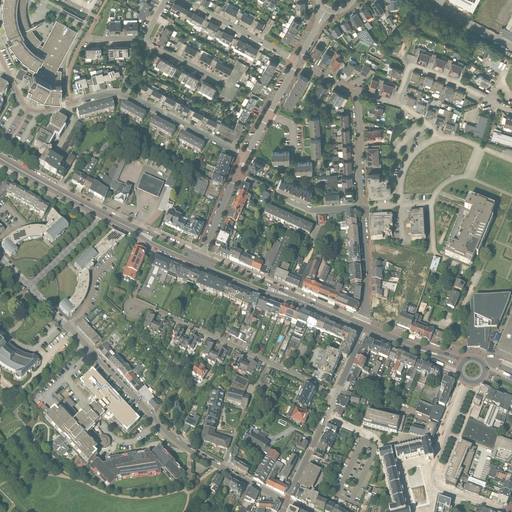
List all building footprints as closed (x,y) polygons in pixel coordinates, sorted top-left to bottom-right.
[(20,58),(27,64),(35,69),(57,70),(61,62),(77,32),(68,27),(56,20),(42,46),(39,44),(41,42),(40,41),(39,40),(38,38),(37,37),(35,36),(34,34),(33,33),(32,31),(31,30),(32,29),(32,30),(33,30),(34,30),(35,30),(36,30),(36,29),(37,29),(37,28),(37,27),(43,23),(42,22),(36,25),(35,24),(34,24),(33,24),(32,24),(32,25),(31,25),(31,26),(31,27),(31,28),(30,28),(28,25),(28,23),(27,23),(27,19),(26,17),(26,13),(26,10),(26,7),(26,4),(27,1),(26,0),(2,0),(3,1),(2,1),(2,10),(1,10),(3,19),(2,19),(5,28),(4,28),(8,36),(5,37),(9,43),(8,43),(8,44),(14,51),(13,51),(20,58)] [(151,10),(154,5),(148,2),(149,0),(144,0),(146,1),(143,6),(151,10)] [(274,6),(277,0),(267,0),(266,2),(267,2),(265,4),(273,8),(274,6)] [(390,1),(390,5),(388,5),(388,11),(391,10),(391,8),(397,8),(397,0),(390,1)] [(448,0),(472,13),(477,0),(448,0)] [(226,16),(228,17),(234,5),(226,1),(225,4),(224,4),(221,10),(224,11),(223,13),(226,14),(226,16)] [(170,9),(175,12),(179,4),(180,3),(178,2),(177,3),(174,2),(170,9)] [(373,14),(377,21),(381,18),(379,14),(384,11),(378,2),(373,5),(375,8),(373,9),(376,12),(373,14)] [(179,4),(175,12),(180,14),(185,5),(183,4),(182,6),(179,4)] [(187,7),(185,5),(180,14),(187,18),(191,12),(188,11),(189,10),(186,8),(187,7)] [(240,12),(242,10),(234,5),(228,17),(230,18),(230,17),(233,18),(234,17),(237,18),(240,12)] [(143,6),(139,13),(146,17),(147,14),(149,15),(151,10),(143,6)] [(296,13),(295,16),(301,19),(305,13),(305,7),(296,7),(296,13)] [(360,11),(364,19),(365,20),(372,17),(371,15),(368,11),(368,12),(365,8),(362,10),(362,9),(360,10),(360,11)] [(82,25),(84,19),(63,9),(62,11),(80,20),(78,23),(82,25)] [(187,18),(195,23),(200,14),(198,13),(197,14),(194,12),(193,14),(191,12),(187,18)] [(241,24),(243,25),(248,16),(240,12),(237,18),(239,20),(239,21),(242,23),(241,24)] [(202,15),(200,14),(195,23),(193,27),(197,29),(197,30),(200,31),(206,20),(203,19),(204,18),(201,16),(202,15)] [(360,40),(370,45),(376,48),(378,46),(372,43),(374,42),(356,14),(350,17),(356,26),(359,24),(362,30),(356,34),(357,35),(360,40)] [(300,22),(301,19),(295,16),(292,15),(291,17),(288,22),(298,28),(301,23),(300,22)] [(249,25),(252,27),(255,20),(248,16),(243,25),(245,26),(246,25),(249,26),(249,25)] [(395,23),(391,16),(386,18),(391,26),(395,23)] [(210,31),(215,22),(213,21),(212,22),(209,21),(209,22),(206,20),(200,31),(208,35),(208,34),(210,31)] [(263,25),(255,20),(252,27),(255,28),(253,31),(255,32),(256,31),(257,31),(259,32),(263,25)] [(346,20),(341,24),(345,30),(347,29),(350,32),(352,31),(346,20)] [(107,24),(105,31),(110,31),(110,33),(115,32),(115,24),(112,24),(112,22),(108,22),(107,24)] [(215,22),(210,31),(208,34),(216,39),(217,37),(220,30),(218,29),(219,26),(216,24),(217,23),(215,22)] [(288,28),(296,32),(298,28),(288,22),(285,26),(288,28)] [(115,24),(115,32),(121,32),(121,31),(123,31),(123,23),(115,24)] [(123,23),(123,31),(127,31),(127,32),(132,32),(132,23),(123,23)] [(163,29),(162,31),(171,35),(173,30),(174,27),(168,24),(165,29),(163,29)] [(333,32),(330,34),(334,38),(336,37),(341,33),(337,26),(334,28),(334,27),(332,29),(331,30),(333,32)] [(288,28),(285,33),(293,37),(296,32),(288,28)] [(511,39),(511,31),(505,28),(504,28),(501,34),(511,39)] [(219,38),(224,41),(229,32),(227,31),(227,32),(224,31),(223,32),(220,30),(217,37),(219,38)] [(171,35),(162,31),(161,33),(162,34),(161,36),(168,40),(171,35)] [(231,47),(232,45),(235,39),(233,37),(233,36),(231,34),(231,33),(229,32),(224,41),(229,44),(228,46),(231,47)] [(290,42),(293,37),(285,33),(281,41),(287,44),(289,41),(290,42)] [(161,36),(160,35),(159,38),(160,38),(158,41),(165,45),(168,40),(161,36)] [(232,45),(240,49),(245,40),(243,39),(242,40),(239,39),(238,40),(235,39),(232,45)] [(245,40),(240,49),(244,52),(248,44),(246,43),(247,41),(245,40)] [(398,52),(398,53),(401,44),(394,41),(391,50),(392,50),(398,52)] [(184,44),(181,49),(184,51),(183,52),(186,54),(185,55),(187,56),(192,48),(184,44)] [(244,52),(249,55),(254,45),(252,44),(251,46),(248,44),(244,52)] [(256,46),(254,45),(249,55),(254,57),(258,49),(255,48),(256,46)] [(323,49),(321,47),(320,48),(316,46),(312,54),(318,58),(323,49)] [(124,47),(124,56),(129,56),(129,55),(133,55),(133,47),(124,47)] [(192,48),(187,56),(189,57),(190,56),(193,57),(194,56),(196,57),(199,52),(192,48)] [(421,63),(425,54),(420,52),(420,49),(417,48),(416,51),(415,54),(418,55),(416,61),(421,63)] [(322,60),(328,63),(332,56),(329,54),(330,52),(327,51),(322,60)] [(207,56),(199,52),(196,57),(199,59),(198,60),(201,62),(200,63),(203,64),(207,56)] [(336,60),(332,66),(337,68),(341,61),(337,59),(340,54),(337,52),(333,58),(336,60)] [(432,60),(434,54),(431,53),(430,55),(425,54),(421,63),(427,65),(429,59),(432,60)] [(434,54),(432,60),(434,61),(432,67),(438,69),(441,59),(436,57),(437,55),(434,54)] [(152,63),(160,68),(164,60),(160,58),(156,56),(152,63)] [(215,60),(207,56),(203,64),(205,65),(205,64),(208,66),(209,64),(212,66),(215,60)] [(441,59),(438,69),(443,70),(445,64),(448,65),(450,59),(447,58),(446,61),(441,59)] [(450,59),(448,65),(450,66),(448,72),(454,74),(457,65),(452,63),(453,60),(450,59)] [(169,63),(164,60),(160,68),(165,71),(169,63)] [(222,64),(215,60),(212,66),(216,68),(215,70),(216,70),(216,71),(218,72),(222,64)] [(267,66),(275,70),(277,65),(270,61),(267,66)] [(346,66),(345,65),(342,69),(350,74),(353,69),(354,70),(356,72),(359,66),(353,63),(353,64),(349,62),(346,66)] [(359,74),(359,73),(360,72),(365,74),(365,73),(367,74),(368,71),(373,73),(378,66),(372,62),(369,66),(364,63),(362,68),(359,66),(356,72),(359,74)] [(165,71),(169,73),(173,65),(169,63),(165,71)] [(227,67),(222,64),(218,72),(220,74),(220,72),(223,74),(227,67)] [(462,66),(457,65),(454,74),(459,76),(461,70),(464,71),(466,65),(463,64),(462,66)] [(178,67),(173,65),(169,73),(173,75),(178,67)] [(267,66),(264,70),(272,75),(275,70),(267,66)] [(386,75),(392,77),(393,74),(399,76),(401,70),(389,66),(386,75)] [(27,71),(20,67),(18,70),(15,77),(22,80),(23,77),(25,74),(27,71)] [(227,67),(223,74),(222,75),(225,76),(225,75),(228,76),(232,69),(227,67)] [(61,71),(57,70),(35,69),(33,74),(32,74),(31,77),(29,80),(29,81),(27,85),(30,87),(28,90),(37,95),(36,99),(59,101),(61,87),(61,85),(60,85),(61,71),(61,70),(61,71)] [(97,74),(99,82),(107,80),(105,70),(102,71),(101,69),(96,71),(97,74)] [(114,71),(114,69),(108,71),(108,69),(105,70),(107,80),(116,78),(116,77),(121,75),(119,70),(114,71)] [(177,77),(182,80),(186,72),(181,69),(177,77)] [(264,70),(262,75),(269,79),(272,75),(264,70)] [(186,72),(182,80),(186,82),(190,74),(186,72)] [(420,85),(422,78),(419,77),(420,74),(413,72),(410,78),(415,80),(414,83),(420,85)] [(89,78),(91,85),(99,82),(97,74),(91,75),(92,77),(89,78)] [(191,85),(195,77),(190,74),(186,82),(191,85)] [(283,104),(292,108),(308,79),(300,74),(296,80),(295,83),(288,95),(286,98),(287,98),(283,104)] [(269,79),(262,75),(259,80),(264,83),(267,84),(269,79)] [(480,75),(474,79),(477,83),(486,87),(489,81),(483,78),(483,77),(480,75)] [(425,79),(422,78),(420,85),(425,86),(426,84),(431,85),(432,83),(433,79),(426,76),(425,79)] [(80,78),(83,87),(91,85),(89,78),(86,79),(86,77),(80,78)] [(200,79),(195,77),(191,85),(195,87),(200,79)] [(72,83),(74,89),(83,87),(80,78),(75,80),(75,82),(72,83)] [(257,78),(254,83),(262,87),(264,83),(259,80),(257,78)] [(376,85),(379,85),(381,80),(378,79),(377,81),(372,79),(370,85),(369,85),(369,84),(368,88),(369,88),(369,89),(374,91),(376,85)] [(384,81),(381,80),(379,85),(382,86),(380,92),(385,94),(388,85),(383,83),(384,81)] [(208,84),(203,81),(199,89),(204,92),(208,84)] [(439,94),(441,90),(442,87),(443,83),(436,81),(435,84),(432,83),(431,85),(429,89),(435,91),(434,93),(439,94)] [(397,85),(394,84),(389,82),(388,85),(385,94),(390,96),(392,90),(395,91),(397,85)] [(147,94),(151,87),(151,88),(152,85),(153,84),(150,83),(149,86),(144,84),(140,90),(147,94)] [(262,87),(254,83),(251,88),(259,92),(262,87)] [(323,96),(328,87),(321,83),(316,92),(323,96)] [(204,92),(208,94),(212,86),(208,84),(204,92)] [(152,85),(151,88),(151,87),(147,94),(148,94),(154,98),(158,91),(159,88),(152,85)] [(212,86),(208,94),(213,96),(217,89),(212,86)] [(452,92),(453,88),(446,86),(445,88),(442,87),(441,90),(439,94),(438,99),(443,102),(446,93),(451,95),(452,92)] [(414,102),(417,103),(418,102),(422,91),(416,89),(413,97),(407,95),(408,95),(407,95),(406,99),(407,100),(406,102),(413,105),(414,102)] [(328,98),(336,102),(341,94),(333,90),(328,98)] [(161,101),(164,95),(158,91),(154,98),(161,101)] [(455,93),(452,92),(451,95),(449,99),(455,101),(456,98),(461,100),(463,93),(456,91),(455,93)] [(255,103),(259,96),(253,93),(249,100),(255,103)] [(341,94),(336,102),(343,106),(348,98),(341,94)] [(161,101),(168,105),(171,98),(164,95),(161,101),(161,102),(161,101)] [(168,105),(175,109),(178,102),(171,98),(168,105)] [(249,100),(245,106),(251,110),(255,103),(249,100)] [(423,103),(418,102),(417,103),(416,109),(423,111),(424,108),(427,109),(430,103),(427,102),(424,101),(423,103)] [(185,106),(178,102),(175,109),(182,112),(185,106)] [(376,107),(371,105),(369,111),(368,111),(368,113),(368,115),(380,118),(383,109),(382,108),(382,106),(377,104),(376,107)] [(188,116),(189,116),(192,109),(185,106),(182,112),(188,116)] [(248,117),(251,110),(245,106),(241,113),(248,117)] [(432,110),(427,109),(425,115),(432,118),(433,115),(436,116),(437,116),(438,112),(439,110),(433,108),(432,110)] [(189,116),(196,119),(199,113),(192,109),(189,116)] [(446,122),(450,111),(444,109),(444,110),(443,113),(438,112),(437,116),(436,116),(434,122),(442,125),(443,122),(446,123),(446,122)] [(446,123),(444,129),(451,131),(452,129),(456,130),(458,123),(452,121),(453,119),(452,118),(454,112),(450,111),(446,122),(446,123)] [(202,123),(206,117),(199,113),(196,119),(202,123)] [(237,120),(239,121),(244,124),(248,117),(241,113),(237,120)] [(476,127),(466,124),(464,133),(483,139),(489,118),(479,115),(476,127)] [(319,116),(309,117),(310,134),(320,133),(319,116)] [(511,117),(507,116),(504,126),(503,125),(502,126),(504,130),(511,132),(511,117)] [(33,145),(43,150),(45,151),(54,135),(58,137),(66,123),(55,117),(53,120),(54,121),(51,125),(50,125),(48,128),(46,132),(46,131),(45,131),(44,131),(43,131),(42,131),(40,134),(38,137),(39,138),(36,142),(35,142),(33,145)] [(203,123),(209,127),(213,120),(206,117),(202,123),(203,123)] [(209,127),(216,130),(220,124),(213,120),(209,127)] [(244,124),(239,121),(235,127),(242,130),(245,125),(244,124)] [(216,130),(217,131),(231,138),(234,138),(237,137),(239,136),(232,132),(234,129),(221,122),(220,124),(216,130)] [(235,127),(234,129),(232,132),(239,136),(242,130),(235,127)] [(380,130),(367,131),(367,141),(374,141),(374,140),(381,139),(380,130)] [(511,136),(501,133),(494,131),(491,140),(511,146),(511,136)] [(311,139),(312,156),(321,156),(320,139),(311,139)] [(368,154),(378,153),(377,148),(380,148),(380,145),(373,145),(374,148),(367,148),(368,154)] [(47,152),(45,151),(43,150),(42,152),(39,153),(40,156),(44,156),(39,164),(56,175),(61,165),(47,157),(48,156),(48,155),(50,154),(50,152),(47,152)] [(272,153),(272,162),(289,161),(289,152),(272,153)] [(217,161),(221,162),(230,166),(230,165),(231,166),(233,163),(232,163),(233,160),(234,160),(223,155),(223,156),(220,155),(217,161)] [(64,167),(61,166),(56,175),(63,179),(74,159),(70,156),(64,167)] [(122,158),(117,170),(109,188),(113,190),(117,192),(114,200),(123,203),(125,199),(127,200),(128,196),(127,196),(129,193),(131,188),(117,182),(126,160),(122,158)] [(378,159),(368,159),(368,165),(375,164),(375,168),(381,167),(381,164),(378,164),(378,159)] [(81,177),(77,185),(82,188),(87,180),(97,163),(93,160),(88,167),(81,177)] [(265,162),(259,160),(258,163),(254,161),(252,165),(251,165),(250,166),(251,168),(259,172),(260,173),(265,162)] [(221,162),(218,169),(227,172),(229,171),(229,170),(228,169),(230,166),(221,162)] [(312,162),(295,163),(295,173),(312,172),(312,162)] [(86,166),(79,176),(75,173),(71,182),(77,185),(81,177),(88,167),(86,166)] [(109,188),(117,170),(114,169),(111,170),(108,178),(104,176),(101,184),(100,183),(94,195),(95,196),(104,200),(109,188)] [(218,169),(215,175),(224,179),(226,176),(227,176),(227,175),(228,174),(227,173),(227,172),(218,169)] [(156,197),(162,183),(141,174),(134,189),(156,197)] [(379,174),(368,174),(368,180),(367,180),(368,185),(368,193),(368,197),(372,197),(380,196),(385,196),(391,195),(390,184),(388,184),(388,179),(387,178),(389,177),(386,174),(385,176),(382,174),(379,174)] [(212,182),(223,186),(223,185),(222,185),(224,183),(225,180),(224,179),(215,175),(212,182)] [(342,179),(337,179),(337,175),(326,176),(327,187),(338,186),(341,186),(342,186),(342,179)] [(167,187),(173,189),(178,180),(175,178),(170,176),(169,176),(165,186),(167,187)] [(342,177),(342,179),(342,186),(345,185),(352,185),(352,177),(342,177)] [(307,202),(308,202),(312,193),(281,178),(277,188),(283,191),(286,192),(298,198),(301,199),(307,202)] [(93,183),(87,180),(82,188),(88,192),(93,183)] [(94,195),(100,183),(95,180),(93,184),(93,183),(88,192),(89,192),(94,195)] [(193,192),(199,194),(204,183),(198,180),(193,192)] [(0,186),(0,231),(2,230),(0,228),(0,197),(1,197),(2,198),(6,194),(35,209),(34,211),(44,216),(49,207),(39,202),(40,200),(11,185),(10,186),(5,183),(1,188),(0,186)] [(243,184),(239,192),(246,195),(250,187),(243,184)] [(252,198),(246,195),(239,192),(239,193),(238,193),(238,194),(237,195),(238,196),(236,199),(245,203),(246,200),(250,202),(252,198)] [(345,192),(345,200),(353,200),(353,192),(345,192)] [(266,204),(269,196),(264,194),(260,202),(266,204)] [(496,206),(469,195),(464,207),(473,211),(468,223),(466,222),(461,233),(463,234),(458,246),(450,242),(445,254),(470,265),(472,261),(473,262),(476,255),(478,256),(494,218),(492,217),(496,206)] [(234,205),(243,209),(245,203),(236,199),(235,202),(234,203),(233,204),(234,204),(234,205)] [(173,229),(177,230),(180,223),(182,217),(176,215),(176,214),(176,213),(176,212),(175,212),(174,211),(173,211),(172,211),(171,212),(171,213),(170,212),(174,204),(168,202),(164,212),(168,213),(165,219),(167,220),(165,225),(168,226),(173,229)] [(232,209),(231,212),(240,216),(243,209),(234,205),(233,206),(232,208),(232,209)] [(51,211),(47,218),(46,220),(50,225),(45,229),(43,229),(36,228),(30,229),(23,230),(17,233),(12,236),(7,240),(5,242),(4,242),(1,245),(3,246),(1,248),(4,251),(5,250),(8,253),(7,254),(10,257),(17,251),(14,248),(18,245),(22,243),(27,240),(31,239),(37,239),(42,239),(42,238),(48,239),(52,243),(56,239),(55,238),(62,231),(63,232),(68,228),(59,219),(58,220),(55,216),(56,216),(51,211)] [(237,223),(240,216),(231,212),(228,219),(237,223)] [(410,213),(410,220),(407,221),(408,225),(406,225),(406,229),(408,229),(408,234),(411,234),(412,241),(422,240),(425,240),(425,237),(425,228),(425,224),(424,215),(424,212),(420,212),(410,213)] [(346,221),(345,221),(340,221),(340,223),(345,223),(345,222),(346,222),(357,221),(356,214),(355,213),(346,213),(346,221)] [(391,228),(392,228),(392,217),(386,217),(381,217),(373,217),(369,217),(370,221),(369,221),(370,229),(370,234),(371,234),(371,240),(383,239),(386,239),(388,236),(390,238),(392,235),(390,234),(391,233),(391,228)] [(189,226),(186,225),(183,233),(187,235),(194,238),(196,239),(198,239),(204,225),(199,223),(199,221),(199,220),(198,220),(198,219),(197,219),(196,219),(195,219),(195,220),(194,220),(194,221),(191,220),(189,226)] [(226,221),(224,227),(231,230),(232,228),(233,228),(234,225),(226,221)] [(357,221),(346,222),(346,226),(341,226),(341,230),(347,229),(357,229),(357,221)] [(183,233),(186,225),(187,224),(183,222),(182,224),(180,223),(177,230),(183,233)] [(220,234),(229,238),(230,239),(230,238),(232,235),(234,236),(236,232),(231,230),(224,227),(220,234)] [(347,229),(348,235),(349,235),(350,240),(358,239),(358,234),(357,229),(347,229)] [(112,249),(113,251),(116,248),(116,247),(125,238),(114,233),(112,235),(111,234),(106,238),(107,239),(104,242),(103,241),(99,245),(100,246),(96,250),(95,249),(91,252),(90,251),(74,266),(78,271),(79,276),(78,277),(78,282),(77,287),(76,292),(74,297),(71,300),(68,304),(66,301),(59,308),(62,311),(63,310),(66,313),(65,314),(68,317),(70,315),(71,317),(74,314),(74,313),(80,307),(83,302),(86,295),(87,292),(88,289),(89,282),(88,276),(88,273),(93,268),(91,266),(96,261),(98,262),(112,249)] [(216,245),(221,247),(222,244),(226,246),(229,238),(220,234),(216,245)] [(276,272),(277,272),(277,271),(291,239),(285,236),(281,245),(280,245),(271,268),(270,269),(271,269),(272,270),(272,268),(275,270),(275,271),(276,272)] [(318,236),(315,241),(321,244),(324,238),(318,236)] [(238,263),(239,263),(242,255),(235,252),(236,250),(237,251),(237,249),(238,249),(241,241),(238,239),(234,249),(230,260),(238,263)] [(359,249),(358,244),(358,239),(350,240),(350,244),(348,244),(348,245),(349,246),(349,249),(349,250),(359,249)] [(273,242),(263,265),(264,265),(260,273),(263,274),(267,266),(271,268),(280,245),(273,242)] [(218,255),(230,260),(234,249),(230,248),(229,251),(226,250),(227,246),(226,246),(222,244),(221,247),(218,255)] [(136,247),(123,275),(134,280),(144,258),(146,254),(140,251),(141,250),(136,247)] [(239,263),(245,266),(249,258),(245,256),(247,251),(244,250),(242,255),(239,263)] [(249,258),(245,266),(252,269),(257,257),(254,256),(252,259),(249,258)] [(359,256),(349,257),(350,260),(349,260),(349,265),(360,264),(359,256)] [(159,268),(165,270),(168,272),(168,271),(169,272),(172,264),(168,262),(162,259),(155,257),(152,265),(143,285),(150,288),(153,290),(160,276),(156,275),(159,268)] [(260,273),(264,265),(263,265),(260,263),(261,259),(257,257),(252,269),(253,270),(253,269),(259,272),(260,273)] [(308,293),(312,295),(316,284),(317,284),(318,282),(314,280),(316,276),(314,275),(319,263),(320,264),(321,260),(316,258),(313,263),(314,263),(306,281),(306,283),(302,291),(308,293)] [(434,258),(433,258),(432,264),(430,270),(436,273),(440,260),(434,258)] [(298,289),(302,291),(306,283),(306,281),(314,263),(313,263),(309,261),(308,264),(304,274),(303,277),(301,281),(298,289)] [(298,275),(303,277),(304,274),(308,264),(305,263),(304,265),(302,264),(298,275)] [(372,263),(372,272),(385,273),(385,272),(382,272),(380,272),(380,267),(386,267),(386,264),(372,263)] [(176,279),(177,277),(181,268),(178,266),(175,265),(172,264),(169,272),(167,275),(170,276),(176,279)] [(274,279),(280,281),(286,265),(283,264),(280,272),(277,271),(277,272),(274,279)] [(280,281),(286,284),(289,276),(287,275),(290,267),(286,265),(280,281)] [(324,283),(330,270),(324,267),(319,281),(324,283)] [(192,272),(181,268),(177,277),(188,281),(192,272)] [(351,273),(351,276),(361,275),(360,268),(349,269),(349,273),(351,273)] [(196,287),(197,286),(201,276),(192,272),(188,281),(193,284),(194,281),(198,283),(196,286),(196,287)] [(372,280),(381,283),(382,278),(385,278),(385,273),(372,272),(372,280)] [(323,288),(331,292),(335,283),(332,281),(333,277),(328,275),(323,288)] [(361,283),(361,275),(351,276),(351,279),(350,279),(350,284),(356,284),(361,283)] [(208,279),(201,276),(197,286),(204,289),(208,279)] [(289,276),(286,284),(298,289),(301,281),(295,278),(289,276)] [(214,281),(208,279),(204,289),(210,291),(214,281)] [(372,280),(372,288),(380,289),(389,290),(395,291),(396,291),(398,286),(381,283),(372,280)] [(210,291),(217,294),(221,284),(214,281),(210,291)] [(454,288),(461,292),(464,285),(457,282),(454,288)] [(332,303),(335,294),(338,286),(339,285),(335,283),(331,292),(328,301),(332,303)] [(227,286),(221,284),(217,294),(223,296),(227,286)] [(312,295),(318,297),(322,288),(317,286),(318,285),(317,284),(316,284),(312,295)] [(351,285),(351,293),(360,294),(361,286),(356,286),(356,285),(351,285)] [(234,289),(227,286),(223,296),(230,299),(234,289)] [(324,300),(328,301),(331,292),(323,288),(322,288),(318,297),(322,299),(324,300)] [(380,289),(372,288),(372,296),(387,299),(389,290),(380,289)] [(230,299),(236,301),(240,291),(234,289),(230,299)] [(341,290),(339,295),(335,304),(342,307),(347,295),(347,294),(345,293),(345,292),(341,290)] [(242,304),(243,304),(247,294),(240,291),(236,301),(242,304)] [(354,300),(360,302),(360,294),(351,293),(350,300),(354,300)] [(452,293),(449,299),(457,303),(459,296),(452,293)] [(247,294),(243,304),(242,304),(241,308),(247,310),(249,307),(253,296),(247,294)] [(497,297),(496,297),(473,298),(473,302),(470,302),(471,313),(468,313),(469,329),(466,329),(467,348),(479,348),(479,349),(487,352),(488,343),(491,337),(489,337),(491,328),(496,328),(497,330),(511,296),(501,297),(501,296),(498,295),(497,297)] [(253,307),(256,308),(260,299),(253,296),(249,307),(247,310),(246,313),(249,315),(253,307)] [(262,321),(265,312),(269,303),(260,299),(256,308),(254,313),(260,315),(259,320),(262,321)] [(457,303),(449,299),(446,306),(454,309),(457,303)] [(354,303),(350,301),(346,309),(355,312),(355,313),(357,312),(357,311),(359,305),(360,302),(354,300),(354,303)] [(268,314),(271,315),(275,305),(269,303),(265,312),(268,313),(268,314)] [(398,327),(410,332),(415,316),(416,316),(418,308),(407,304),(406,309),(403,310),(399,320),(398,322),(399,323),(397,326),(398,327)] [(278,317),(278,315),(282,308),(275,305),(271,315),(274,316),(275,315),(278,317)] [(282,308),(278,315),(282,317),(282,316),(285,317),(289,308),(283,305),(282,308)] [(291,320),(295,311),(289,308),(285,317),(291,320)] [(144,327),(149,329),(150,329),(153,322),(155,317),(150,315),(151,313),(148,311),(144,319),(147,320),(144,327)] [(295,311),(291,320),(297,322),(301,313),(295,311)] [(295,327),(300,329),(305,331),(307,326),(311,317),(301,313),(297,322),(295,327)] [(409,335),(416,337),(420,323),(418,322),(419,317),(416,316),(415,316),(410,332),(409,335)] [(307,335),(312,338),(320,321),(311,317),(307,326),(310,327),(308,331),(308,332),(307,335)] [(87,325),(83,321),(78,326),(80,328),(79,329),(81,331),(87,325)] [(158,333),(163,336),(167,329),(169,330),(173,323),(170,322),(169,324),(163,321),(162,323),(158,333)] [(319,331),(322,333),(326,323),(320,321),(312,338),(313,338),(312,339),(317,341),(319,336),(318,335),(319,332),(319,331)] [(162,323),(160,322),(158,325),(153,322),(150,329),(149,329),(149,331),(158,335),(158,333),(162,323)] [(336,327),(326,323),(322,333),(321,337),(323,338),(325,334),(329,335),(327,339),(330,340),(331,337),(332,337),(336,327)] [(427,326),(420,323),(416,337),(422,340),(427,327),(427,326)] [(90,329),(87,325),(81,331),(82,330),(84,331),(83,333),(84,334),(90,329)] [(181,338),(183,335),(184,332),(179,329),(180,326),(177,325),(174,332),(177,334),(173,341),(179,344),(181,338)] [(86,336),(88,338),(94,332),(96,330),(93,326),(90,329),(84,334),(84,335),(86,333),(87,335),(86,336)] [(336,343),(339,345),(340,344),(345,331),(336,327),(332,337),(334,338),(333,339),(337,340),(336,343)] [(422,340),(430,343),(432,338),(435,339),(437,333),(431,330),(430,329),(427,327),(422,340)] [(236,337),(238,333),(238,331),(232,328),(229,334),(236,337)] [(340,344),(344,347),(351,349),(356,338),(355,335),(355,336),(350,333),(345,331),(340,344)] [(97,336),(94,332),(88,338),(89,337),(91,339),(90,340),(91,342),(97,336)] [(439,347),(440,346),(445,335),(438,332),(437,333),(435,339),(432,338),(430,343),(439,347)] [(140,338),(147,344),(150,340),(143,335),(140,338)] [(186,350),(187,348),(190,342),(189,342),(184,340),(186,337),(183,335),(181,338),(179,344),(177,346),(186,350)] [(192,336),(189,342),(190,342),(187,348),(193,350),(196,342),(199,344),(202,336),(199,335),(198,338),(192,336)] [(93,344),(95,346),(101,340),(97,336),(91,342),(93,341),(94,343),(93,344)] [(203,346),(206,347),(203,355),(208,357),(211,352),(214,345),(208,343),(210,340),(207,339),(203,346)] [(106,343),(98,350),(105,358),(111,352),(112,351),(109,347),(114,343),(112,340),(107,344),(106,343)] [(363,361),(367,362),(375,344),(367,341),(367,340),(365,341),(357,358),(363,361)] [(0,363),(0,364),(2,365),(4,366),(5,367),(7,368),(9,369),(11,370),(12,371),(14,372),(16,373),(15,374),(16,374),(15,375),(15,377),(17,379),(19,379),(20,379),(21,379),(28,372),(30,373),(32,371),(30,370),(38,362),(37,361),(38,361),(38,359),(36,357),(34,357),(33,357),(32,358),(31,357),(30,357),(28,357),(26,356),(24,356),(23,355),(21,354),(19,353),(18,353),(16,352),(15,351),(13,350),(12,349),(11,347),(9,346),(8,345),(5,348),(4,348),(2,345),(2,344),(0,342),(0,363)] [(340,344),(339,345),(342,346),(339,352),(338,352),(337,354),(328,350),(325,355),(341,361),(345,363),(347,358),(348,358),(351,349),(344,347),(340,344)] [(375,344),(367,362),(371,365),(379,345),(375,344)] [(383,347),(379,345),(371,365),(374,366),(375,365),(383,347)] [(372,373),(377,375),(387,349),(383,347),(375,365),(374,366),(373,369),(372,372),(372,373)] [(217,361),(222,364),(226,356),(228,357),(232,350),(229,349),(227,352),(222,349),(220,353),(219,356),(217,361)] [(392,351),(387,349),(377,375),(381,376),(385,367),(392,351)] [(216,364),(217,361),(219,356),(220,353),(218,351),(216,354),(211,352),(208,357),(207,360),(216,364)] [(389,366),(392,367),(398,353),(392,351),(385,367),(388,368),(389,366)] [(111,352),(105,358),(110,363),(116,357),(111,352)] [(233,367),(238,370),(243,359),(243,360),(244,358),(238,356),(239,353),(236,352),(233,359),(236,361),(233,367)] [(395,380),(396,378),(404,356),(398,353),(392,367),(387,379),(391,381),(392,379),(395,380)] [(341,361),(325,355),(321,365),(335,371),(338,363),(340,363),(341,361)] [(400,379),(402,380),(411,359),(404,356),(396,378),(400,379)] [(116,357),(110,363),(117,371),(124,365),(117,357),(116,357)] [(362,372),(368,374),(369,371),(368,371),(365,369),(364,369),(367,362),(363,361),(357,358),(353,368),(362,372)] [(246,375),(247,374),(250,366),(244,364),(246,361),(243,360),(243,359),(238,370),(238,371),(246,375)] [(411,359),(402,380),(403,380),(408,368),(411,369),(407,378),(410,379),(417,362),(417,361),(411,359)] [(196,377),(202,381),(211,368),(200,361),(191,375),(196,378),(196,377)] [(258,371),(261,364),(258,362),(257,364),(252,362),(250,366),(247,374),(252,376),(255,370),(258,371)] [(417,362),(410,379),(406,389),(409,391),(416,375),(419,376),(419,377),(424,364),(420,362),(420,363),(417,362)] [(429,376),(429,377),(433,368),(424,364),(419,377),(420,377),(418,383),(425,386),(429,376)] [(117,371),(125,379),(132,373),(128,369),(129,369),(127,366),(126,367),(124,365),(117,371)] [(136,378),(134,376),(136,374),(137,376),(143,369),(140,365),(132,373),(125,379),(129,384),(135,378),(136,378)] [(335,371),(321,365),(318,372),(332,378),(333,378),(334,374),(335,374),(335,372),(335,371)] [(353,368),(349,377),(357,381),(362,372),(353,368)] [(437,370),(433,368),(429,377),(439,381),(441,377),(439,376),(440,373),(439,373),(439,372),(439,371),(439,370),(437,369),(437,370)] [(89,463),(91,461),(93,460),(95,457),(98,455),(94,452),(99,448),(100,448),(101,449),(102,449),(103,449),(104,449),(105,449),(106,449),(107,448),(108,448),(108,447),(109,446),(110,445),(110,444),(110,443),(110,442),(110,441),(109,440),(109,439),(108,438),(107,437),(106,437),(105,437),(105,436),(104,436),(103,436),(102,436),(102,437),(101,437),(100,437),(99,438),(91,429),(95,426),(95,427),(99,427),(99,423),(98,423),(105,416),(106,417),(109,417),(111,415),(114,417),(113,417),(115,419),(116,419),(116,420),(117,421),(118,421),(118,422),(119,424),(120,423),(120,424),(122,426),(127,432),(140,420),(93,371),(81,382),(86,388),(87,390),(88,389),(89,390),(88,390),(90,392),(91,392),(90,393),(92,394),(93,395),(94,397),(95,396),(97,399),(94,401),(94,404),(95,405),(88,412),(87,411),(84,411),(83,414),(84,415),(81,418),(72,408),(75,405),(68,398),(53,412),(52,411),(51,413),(44,406),(39,410),(43,414),(47,418),(46,418),(68,440),(66,441),(64,440),(62,441),(60,438),(56,442),(54,440),(51,443),(53,445),(51,446),(62,458),(64,456),(65,458),(69,455),(67,453),(70,451),(67,447),(71,444),(89,463)] [(318,372),(315,371),(314,374),(323,378),(322,381),(329,384),(332,378),(318,372)] [(377,375),(372,373),(372,372),(370,371),(369,371),(368,374),(370,375),(368,381),(373,383),(377,375)] [(250,382),(236,375),(230,390),(229,391),(244,394),(250,382)] [(267,384),(269,385),(270,386),(271,384),(269,383),(270,380),(267,378),(268,376),(266,375),(262,381),(267,384)] [(364,384),(357,381),(349,377),(349,378),(347,383),(346,384),(352,387),(354,387),(355,385),(362,388),(364,384)] [(141,384),(136,378),(135,378),(129,384),(138,394),(144,387),(141,384)] [(441,387),(451,391),(455,383),(445,379),(441,387)] [(317,390),(305,384),(301,391),(312,396),(313,396),(314,396),(315,394),(314,393),(315,390),(317,390)] [(352,387),(346,384),(342,393),(346,394),(346,393),(349,393),(352,387)] [(147,403),(149,405),(155,399),(154,398),(147,390),(148,390),(145,386),(144,387),(138,394),(147,403)] [(217,392),(213,391),(212,397),(222,400),(224,394),(224,393),(224,392),(225,392),(223,391),(221,389),(219,387),(217,392)] [(444,393),(449,395),(451,391),(441,387),(439,390),(444,392),(444,393)] [(475,402),(475,403),(483,406),(489,391),(484,389),(483,389),(481,390),(480,390),(477,399),(475,401),(475,402)] [(244,394),(229,391),(227,401),(247,407),(250,395),(244,394)] [(301,391),(298,398),(309,403),(312,396),(301,391)] [(489,403),(491,404),(496,394),(491,392),(489,391),(483,406),(484,407),(486,403),(488,404),(489,403)] [(339,399),(350,401),(365,405),(366,401),(366,400),(351,397),(352,395),(348,394),(349,393),(346,393),(346,394),(342,393),(339,399)] [(55,398),(60,404),(65,399),(60,394),(55,398)] [(500,395),(496,394),(491,404),(484,420),(482,425),(487,426),(500,395)] [(491,428),(495,420),(504,397),(500,395),(487,426),(491,428)] [(309,403),(298,398),(295,396),(291,405),(297,408),(298,406),(306,410),(308,406),(309,406),(310,405),(309,404),(309,403)] [(212,397),(209,407),(221,410),(223,404),(221,404),(222,400),(212,397)] [(444,408),(446,404),(448,400),(442,397),(439,406),(444,408)] [(504,397),(495,420),(499,422),(509,399),(504,397)] [(161,406),(155,399),(149,405),(155,412),(161,406)] [(336,407),(345,410),(350,401),(339,399),(340,399),(336,407)] [(511,400),(509,399),(499,422),(504,424),(508,414),(511,404),(511,400)] [(420,414),(421,414),(426,416),(427,414),(428,412),(432,414),(433,412),(435,408),(419,401),(417,407),(419,408),(422,409),(420,414)] [(475,403),(469,417),(477,420),(483,406),(475,403)] [(209,407),(207,418),(217,421),(220,410),(209,407)] [(301,423),(304,424),(305,423),(306,422),(305,421),(308,415),(291,407),(287,416),(292,419),(295,420),(294,422),(300,425),(301,423)] [(338,417),(341,418),(344,411),(345,411),(345,410),(336,407),(335,409),(333,413),(334,413),(333,414),(334,414),(334,415),(337,416),(338,417)] [(393,418),(367,412),(363,425),(396,434),(397,431),(401,432),(405,417),(394,414),(393,418)] [(429,421),(435,424),(436,422),(438,423),(440,419),(427,414),(426,416),(431,418),(429,421)] [(185,424),(182,431),(181,431),(181,432),(182,432),(182,431),(185,433),(190,426),(195,428),(199,418),(195,416),(194,421),(187,418),(185,424)] [(205,427),(215,430),(217,421),(207,418),(205,427)] [(494,451),(497,438),(499,431),(491,428),(487,426),(482,425),(477,422),(468,419),(461,438),(494,451)] [(334,426),(329,424),(329,425),(328,425),(326,430),(326,431),(330,433),(334,426)] [(427,427),(426,430),(423,437),(424,437),(425,438),(426,437),(432,439),(436,427),(428,425),(427,427)] [(412,426),(409,433),(423,437),(426,430),(412,426)] [(215,430),(205,427),(201,440),(211,444),(213,435),(215,430)] [(244,441),(248,444),(254,435),(256,430),(252,427),(249,432),(247,431),(244,435),(246,437),(244,441)] [(248,444),(263,453),(265,449),(268,444),(264,441),(268,434),(263,431),(261,433),(258,431),(256,430),(254,435),(248,444)] [(323,439),(333,443),(336,436),(335,435),(330,433),(326,431),(326,432),(325,432),(324,434),(325,434),(323,439)] [(213,435),(211,444),(227,449),(230,440),(213,435)] [(511,442),(497,438),(494,451),(491,459),(509,465),(510,461),(511,461),(511,442)] [(320,445),(330,450),(333,443),(323,439),(321,442),(320,442),(319,444),(320,444),(320,445)] [(389,511),(409,511),(409,509),(405,510),(394,462),(401,460),(423,454),(425,461),(430,460),(433,459),(430,446),(429,446),(427,441),(398,448),(383,452),(382,452),(379,452),(393,507),(389,507),(389,511)] [(305,452),(308,444),(304,442),(302,445),(298,443),(296,448),(305,452)] [(446,473),(444,478),(445,478),(445,479),(447,480),(445,484),(450,485),(455,488),(456,488),(459,480),(463,472),(467,476),(474,454),(473,453),(474,449),(475,448),(460,442),(458,447),(457,447),(454,454),(454,455),(455,455),(453,459),(452,459),(449,466),(450,466),(449,470),(448,469),(446,473)] [(320,445),(317,452),(325,454),(326,451),(329,452),(330,450),(320,445)] [(239,449),(235,446),(233,451),(231,465),(247,474),(250,470),(237,462),(236,458),(238,453),(237,452),(239,449)] [(91,461),(94,464),(90,468),(93,472),(95,470),(101,477),(100,478),(106,484),(107,483),(110,486),(108,489),(116,481),(117,481),(117,478),(121,477),(122,479),(130,478),(129,476),(139,475),(139,477),(147,476),(147,474),(156,473),(156,474),(161,474),(160,470),(168,469),(178,480),(184,474),(181,470),(180,472),(174,465),(175,464),(169,458),(168,459),(162,452),(163,451),(160,448),(156,452),(155,451),(153,450),(151,450),(150,450),(149,450),(149,449),(148,449),(149,453),(145,454),(146,456),(136,457),(136,456),(128,457),(128,459),(119,461),(119,459),(111,461),(111,462),(107,463),(106,460),(106,461),(100,462),(95,457),(93,460),(91,461)] [(266,449),(265,449),(263,453),(268,456),(266,458),(275,463),(276,462),(279,457),(278,456),(278,455),(276,454),(276,455),(270,451),(266,449)] [(317,452),(315,456),(326,461),(327,458),(324,457),(325,454),(317,452)] [(292,456),(287,467),(292,470),(297,459),(292,456)] [(335,462),(331,460),(329,466),(336,468),(339,469),(339,468),(342,458),(336,457),(335,462)] [(266,458),(260,469),(269,474),(275,463),(266,458)] [(278,474),(283,466),(276,462),(275,463),(269,474),(268,476),(266,479),(263,484),(266,486),(271,489),(275,491),(278,484),(280,480),(278,479),(278,478),(275,477),(277,474),(278,474)] [(300,490),(306,493),(302,503),(307,505),(308,502),(311,494),(307,492),(310,486),(312,487),(320,470),(308,465),(304,474),(305,475),(304,479),(302,478),(300,481),(299,480),(297,485),(299,486),(298,488),(301,489),(300,490)] [(488,477),(494,479),(511,485),(511,475),(509,475),(491,468),(488,477)] [(268,476),(269,474),(260,469),(254,480),(263,484),(266,479),(268,476)] [(459,480),(466,484),(478,488),(509,500),(511,493),(501,489),(495,487),(494,490),(485,487),(486,484),(469,477),(467,476),(463,472),(459,480)] [(213,486),(210,489),(216,493),(218,489),(218,488),(223,480),(222,480),(223,479),(220,477),(220,478),(217,477),(215,479),(211,485),(213,486)] [(290,484),(286,482),(283,487),(281,486),(284,480),(286,481),(287,480),(282,477),(280,480),(278,484),(275,491),(284,495),(287,489),(290,484)] [(234,481),(228,478),(223,485),(225,487),(225,485),(230,488),(234,481)] [(511,485),(494,479),(493,482),(498,483),(498,484),(504,486),(503,488),(502,488),(501,489),(511,493),(511,491),(511,485)] [(230,488),(229,488),(235,492),(239,485),(234,481),(230,488)] [(478,488),(466,484),(464,492),(476,496),(478,488)] [(235,492),(233,494),(239,498),(245,488),(239,485),(235,492)] [(296,500),(300,490),(301,489),(298,488),(296,487),(291,498),(296,500)] [(372,493),(385,498),(386,497),(387,492),(378,489),(374,488),(373,489),(372,493)] [(509,500),(478,488),(476,496),(478,497),(492,502),(497,503),(496,504),(497,504),(497,503),(499,504),(499,505),(500,504),(504,506),(505,506),(506,506),(507,505),(509,500)] [(251,500),(255,502),(258,493),(249,489),(244,500),(250,503),(251,500)] [(300,490),(296,500),(302,503),(306,493),(300,490)] [(311,494),(308,502),(310,503),(309,506),(314,508),(318,499),(319,496),(314,494),(315,492),(313,491),(311,494)] [(450,511),(452,509),(450,508),(452,503),(449,502),(450,499),(438,495),(436,505),(434,511),(450,511)] [(314,508),(323,511),(327,503),(328,499),(319,496),(318,499),(314,508)] [(254,504),(250,511),(257,511),(258,510),(260,511),(260,509),(272,510),(272,504),(260,503),(262,498),(259,497),(256,503),(254,503),(254,504)] [(272,510),(276,511),(277,511),(281,505),(280,503),(273,500),(272,504),(272,510)]
